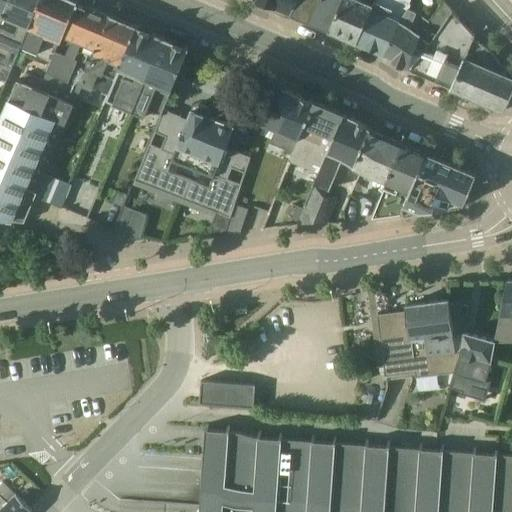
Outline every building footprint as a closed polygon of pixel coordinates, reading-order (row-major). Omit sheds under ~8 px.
[(0,0),(0,20),(8,0),(0,0)] [(39,0),(8,0),(0,20),(0,65),(4,67),(12,49),(17,52),(39,0)] [(49,66),(76,3),(69,0),(39,0),(17,52),(13,62),(21,66),(25,56),(27,56),(21,70),(26,72),(35,76),(41,63),(49,66)] [(256,0),(290,14),(296,0),(256,0)] [(296,0),(290,14),(309,22),(319,0),(296,0)] [(319,0),(309,22),(328,30),(342,0),(319,0)] [(342,0),(328,30),(356,42),(373,1),(373,0),(342,0)] [(356,42),(384,54),(399,19),(407,8),(409,3),(408,3),(409,0),(373,0),(373,1),(356,42)] [(406,64),(410,66),(453,7),(446,0),(440,0),(429,17),(407,8),(399,19),(384,54),(406,64)] [(109,16),(76,3),(49,66),(43,80),(76,94),(79,87),(109,16)] [(451,83),(473,35),(475,32),(476,31),(475,30),(474,30),(455,8),(454,7),(453,7),(410,66),(451,83)] [(135,28),(109,16),(79,87),(90,91),(93,83),(109,90),(113,79),(135,28)] [(161,38),(135,28),(113,79),(125,84),(116,106),(130,113),(161,38)] [(480,38),(473,35),(451,83),(505,107),(508,100),(511,90),(511,69),(503,60),(500,62),(495,52),(492,49),(484,41),(480,38)] [(187,50),(161,38),(130,113),(145,119),(150,108),(161,113),(162,109),(187,50)] [(9,220),(23,222),(33,198),(43,174),(76,94),(43,80),(35,76),(26,72),(21,82),(15,80),(0,114),(0,220),(5,221),(9,220)] [(292,151),(313,102),(276,86),(261,124),(266,126),(262,134),(271,137),(269,143),(292,151)] [(342,115),(313,102),(292,151),(289,159),(319,171),(342,115)] [(186,119),(175,146),(177,146),(170,164),(210,180),(217,162),(219,163),(225,148),(234,124),(190,107),(186,119)] [(225,236),(235,204),(250,158),(225,148),(219,163),(217,162),(210,180),(170,164),(177,146),(175,146),(186,119),(162,109),(161,113),(133,185),(214,216),(210,226),(211,238),(225,236)] [(342,115),(319,171),(314,183),(328,190),(341,159),(354,165),(370,126),(342,115)] [(403,140),(370,126),(354,165),(387,178),(403,140)] [(425,150),(403,140),(387,178),(399,183),(410,188),(425,150)] [(470,186),(476,171),(425,150),(410,188),(400,211),(456,202),(458,198),(462,199),(464,200),(470,186)] [(60,208),(70,185),(43,174),(33,198),(60,208)] [(372,215),(400,211),(410,188),(399,183),(397,190),(384,185),(372,215)] [(338,196),(313,186),(297,225),(325,221),(338,196)] [(246,208),(235,204),(225,236),(239,234),(246,208)] [(122,206),(110,234),(139,240),(146,214),(122,206)] [(511,274),(508,275),(494,336),(511,335),(511,274)] [(377,358),(383,357),(379,318),(377,318),(376,310),(379,309),(376,287),(369,288),(377,358)] [(450,299),(449,295),(406,300),(407,306),(379,309),(376,310),(377,318),(379,318),(383,357),(385,370),(415,366),(416,372),(454,367),(461,348),(455,349),(450,299)] [(490,356),(494,336),(466,328),(469,301),(450,299),(455,349),(461,348),(454,367),(449,383),(482,391),(490,356)] [(124,342),(103,345),(106,365),(127,362),(124,342)] [(396,424),(415,366),(385,370),(387,383),(376,417),(396,424)] [(254,384),(201,381),(199,397),(198,403),(253,406),(254,384)] [(511,511),(511,446),(207,425),(207,424),(205,424),(198,511),(511,511)] [(0,511),(29,511),(31,511),(2,482),(0,483),(0,511)]
